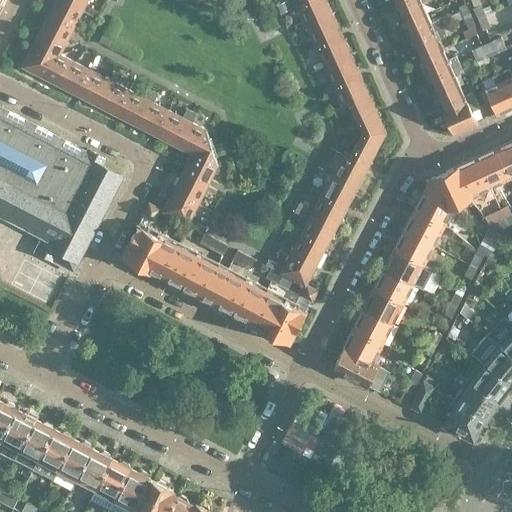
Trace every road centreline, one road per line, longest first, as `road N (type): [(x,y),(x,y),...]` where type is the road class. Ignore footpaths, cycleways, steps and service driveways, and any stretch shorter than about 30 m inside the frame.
road 1 (residential): [(99,270),(156,160),(0,85)]
road 2 (residential): [(300,371),(405,170),(425,158)]
road 3 (residential): [(300,371),(99,270)]
road 4 (residential): [(44,377),(241,481)]
road 5 (residential): [(496,474),(300,371)]
road 6 (residential): [(425,158),(354,0)]
road 7 (residential): [(241,481),(300,371)]
road 8 (residential): [(99,270),(44,377)]
